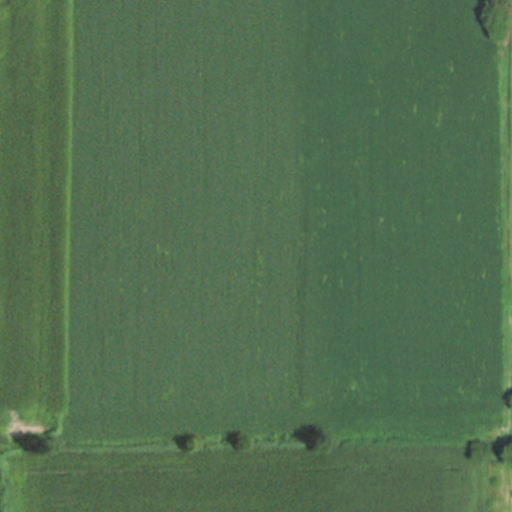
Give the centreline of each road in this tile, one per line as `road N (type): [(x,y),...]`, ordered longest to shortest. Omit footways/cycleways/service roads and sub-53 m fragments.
road 1 (track): [(503,511),(506,453),(480,420),(24,429)]
road 2 (track): [(506,453),(510,253)]
